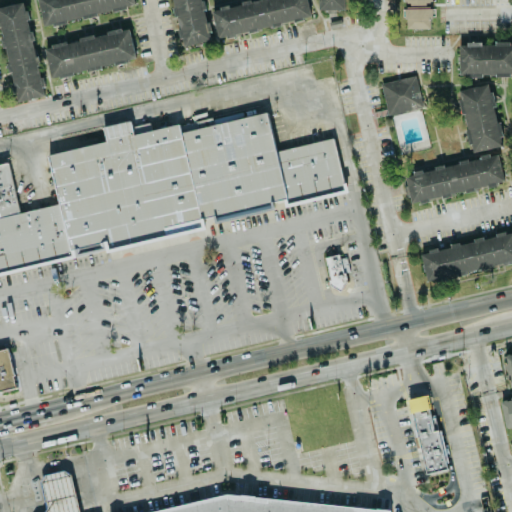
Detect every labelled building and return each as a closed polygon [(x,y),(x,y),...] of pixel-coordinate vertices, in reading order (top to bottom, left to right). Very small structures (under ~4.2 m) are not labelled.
[(37,0),(42,25),(134,8),(132,0),(37,0)] [(171,0),(180,46),(209,41),(201,0),(171,0)] [(217,37),(311,19),(307,0),(248,0),(229,4),(229,6),(211,9),(217,37)] [(317,0),(317,10),(344,10),(344,0),(317,0)] [(431,29),(433,6),(429,6),(429,0),(403,0),(403,2),(410,2),(410,9),(405,9),(404,28),(431,29)] [(43,96),(25,1),(0,6),(0,27),(14,102),(43,96)] [(136,61),(129,28),(44,45),(50,78),(136,61)] [(459,76),(511,75),(511,42),(458,43),(459,76)] [(381,84),(388,115),(423,107),(416,76),(381,84)] [(502,147),(491,84),(458,89),(468,145),(471,144),(472,152),(502,147)] [(0,161),(0,271),(103,247),(105,252),(204,228),(202,219),(281,200),(283,206),(346,191),(332,138),(275,152),(265,112),(182,132),(179,122),(132,134),(129,122),(102,128),(105,139),(44,154),(56,202),(19,211),(6,160),(0,161)] [(504,184),(499,155),(404,173),(410,202),(504,184)] [(511,262),(511,232),(420,252),(426,281),(511,262)] [(345,254),(324,259),(331,289),(345,286),(343,274),(350,272),(345,254)] [(0,349),(0,390),(17,387),(7,348),(0,349)] [(511,352),(503,354),(510,388),(511,387),(511,352)] [(424,474),(446,470),(431,394),(409,398),(424,474)] [(505,428),(511,426),(511,397),(500,400),(505,428)]
